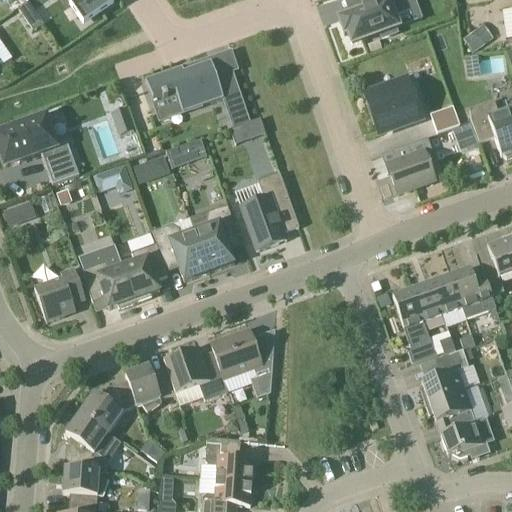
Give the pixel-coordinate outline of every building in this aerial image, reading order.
[(69,0),(73,5),(79,1),(91,19),(107,8),(106,7),(111,4),(107,0),(69,0)] [(363,14),(339,22),(344,37),(348,36),(352,47),(381,37),(382,40),(396,35),(395,31),(399,30),(392,13),(402,9),(398,0),(365,0),(370,10),(362,13),(363,14)] [(32,10),(28,4),(18,11),(22,17),(32,10)] [(494,40),(484,26),(463,41),(473,55),(494,40)] [(0,39),(0,63),(1,65),(11,60),(0,39)] [(232,106),(250,100),(240,71),(221,78),(216,64),(198,71),(195,63),(153,78),(161,99),(184,91),(190,110),(228,97),(232,106)] [(369,99),(382,134),(417,122),(404,86),(369,99)] [(511,113),(499,118),(494,103),(470,112),(471,123),(479,146),(494,141),(501,160),(503,159),(506,162),(511,159),(511,113)] [(452,108),(430,117),(437,136),(460,128),(452,108)] [(0,154),(5,169),(41,156),(46,169),(72,159),(67,145),(59,148),(47,116),(9,130),(9,128),(0,131),(0,154)] [(250,125),(245,127),(249,137),(264,132),(260,122),(250,125)] [(133,133),(131,126),(118,131),(120,138),(133,133)] [(470,127),(458,132),(463,147),(475,142),(470,127)] [(435,166),(426,142),(383,157),(398,197),(434,184),(428,169),(435,166)] [(206,156),(201,143),(183,149),(188,163),(206,156)] [(164,160),(151,164),(154,175),(158,176),(168,172),(164,160)] [(124,169),(95,180),(99,194),(116,188),(119,197),(132,192),(124,169)] [(235,195),(241,210),(250,235),(257,254),(279,246),(277,241),(285,239),(284,236),(299,231),(282,184),(280,177),(261,183),(258,185),(258,187),(235,195)] [(68,194),(57,198),(61,209),(72,205),(68,194)] [(209,214),(189,221),(194,234),(209,276),(235,267),(229,253),(227,245),(239,241),(232,222),(227,208),(209,215),(209,214)] [(3,214),(8,226),(21,221),(17,210),(3,214)] [(152,235),(156,247),(164,268),(174,264),(176,263),(179,271),(184,285),(209,276),(194,234),(189,221),(171,228),(152,235)] [(511,253),(507,240),(487,248),(498,280),(511,274),(511,253)] [(156,284),(168,279),(164,268),(156,247),(132,256),(135,266),(122,271),(136,307),(152,301),(151,297),(160,293),(156,284)] [(109,312),(118,309),(119,312),(136,307),(122,271),(114,248),(79,260),(84,273),(81,274),(93,307),(105,302),(109,312)] [(86,303),(74,272),(60,277),(62,282),(34,292),(46,326),(65,319),(64,317),(75,313),(73,308),(86,303)] [(471,272),(451,280),(462,311),(465,322),(496,311),(492,299),(488,289),(484,276),(473,280),(471,272)] [(451,280),(431,286),(443,318),(462,311),(451,280)] [(500,285),(488,289),(492,299),(504,294),(500,285)] [(431,286),(412,293),(423,325),(443,318),(431,286)] [(412,293),(392,300),(411,352),(407,354),(412,367),(435,358),(431,346),(423,325),(412,293)] [(275,333),(252,341),(249,334),(211,347),(213,355),(224,383),(223,383),(227,393),(251,385),(257,401),(270,397),(275,333)] [(471,338),(460,342),(465,354),(476,350),(471,338)] [(450,340),(440,344),(444,355),(454,351),(450,340)] [(179,359),(178,355),(166,359),(168,363),(164,364),(166,371),(175,397),(199,388),(205,404),(227,396),(213,355),(201,359),(198,352),(179,359)] [(420,369),(426,384),(421,385),(423,390),(421,395),(425,407),(465,393),(458,373),(468,370),(463,354),(420,369)] [(151,376),(149,370),(125,378),(128,385),(137,410),(142,409),(148,416),(162,406),(161,402),(175,397),(166,371),(151,376)] [(137,410),(128,385),(107,392),(101,401),(94,397),(80,417),(108,437),(124,414),(137,410)] [(425,407),(429,419),(434,421),(436,426),(454,419),(459,422),(462,432),(475,427),(471,413),(472,413),(465,393),(425,407)] [(502,411),(509,431),(511,430),(511,407),(506,410),(502,411)] [(80,417),(66,437),(72,442),(66,450),(66,459),(70,460),(70,472),(99,474),(100,465),(92,460),(108,437),(80,417)] [(239,432),(236,421),(230,423),(227,428),(228,435),(239,432)] [(238,425),(241,432),(247,430),(245,423),(244,421),(238,423),(238,425)] [(477,456),(475,451),(484,447),(477,426),(475,427),(462,432),(441,439),(448,460),(452,459),(460,462),(477,456)] [(179,435),(183,445),(188,443),(184,433),(179,435)] [(253,462),(239,461),(240,445),(212,443),(207,445),(205,465),(209,469),(217,469),(216,483),(252,486),(253,462)] [(164,455),(154,447),(147,458),(157,465),(164,455)] [(70,472),(65,472),(63,497),(70,497),(68,511),(96,511),(98,499),(102,500),(108,483),(99,480),(99,474),(70,472)] [(216,483),(215,497),(207,497),(203,500),(202,511),(235,511),(236,509),(250,510),(252,486),(216,483)] [(159,511),(175,511),(176,507),(172,503),(160,502),(159,511)]
